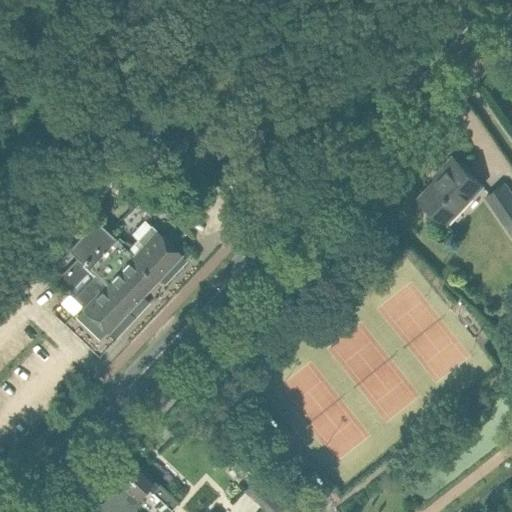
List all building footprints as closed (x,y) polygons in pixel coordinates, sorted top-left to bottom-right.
[(230,180),(223,174),(215,167),(192,146),(186,153),(180,147),(172,156),(206,187),(201,193),(210,202),(230,180)] [(148,168),(126,150),(109,172),(131,190),(148,168)] [(419,197),(445,222),(482,184),(452,156),(439,170),(442,173),(419,197)] [(484,195),(511,237),(511,191),(505,181),(484,195)] [(95,218),(67,247),(94,272),(72,295),(83,306),(82,308),(107,331),(181,253),(156,229),(150,224),(135,240),(141,246),(133,254),(127,248),(95,218)] [(102,511),(122,511),(132,511),(141,502),(136,497),(146,486),(170,510),(178,502),(129,455),(111,473),(121,482),(101,502),(102,511)] [(266,511),(276,511),(289,498),(260,471),(243,490),(266,511)]
